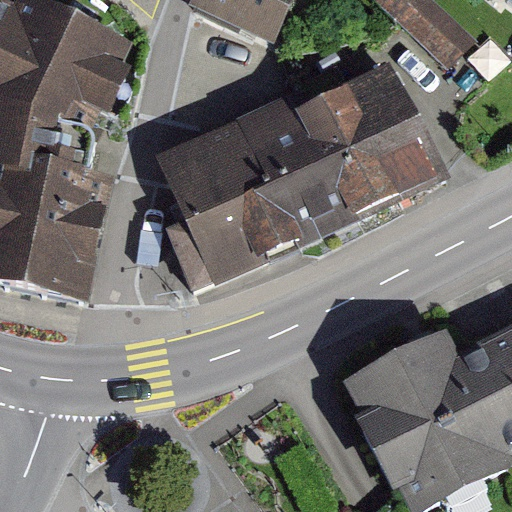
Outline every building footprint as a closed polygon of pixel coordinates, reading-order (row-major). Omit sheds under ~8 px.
[(315,0),(212,0),(201,28),(291,63),(315,0)] [(478,41),(432,0),(396,0),(390,7),(455,67),(478,41)] [(146,50),(42,4),(30,27),(0,14),(0,296),(97,313),(121,189),(82,183),(91,134),(131,143),(146,50)] [(308,106),(173,169),(202,231),(176,243),(203,301),(451,186),(403,84),(316,124),(308,106)] [(452,341),(353,394),(416,511),(429,511),(511,468),(511,341),(466,367),(452,341)]
